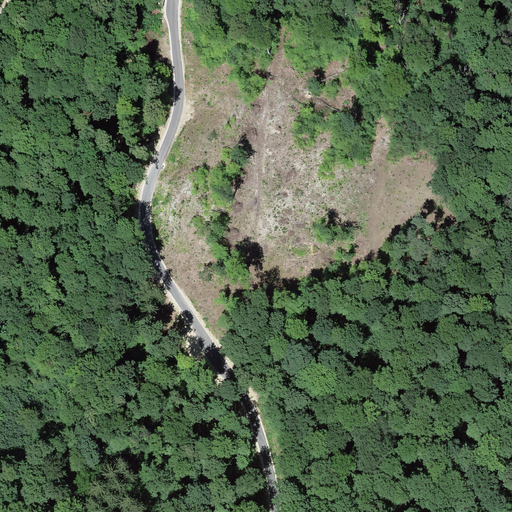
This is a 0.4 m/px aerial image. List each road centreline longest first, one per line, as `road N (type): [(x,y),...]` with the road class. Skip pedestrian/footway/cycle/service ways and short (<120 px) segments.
road 1 (unclassified): [(275,511),(271,465),(244,390),(148,239),(148,192),(180,95),(177,0)]
road 2 (track): [(240,384),(312,323),(357,302),(455,173),(511,142)]
